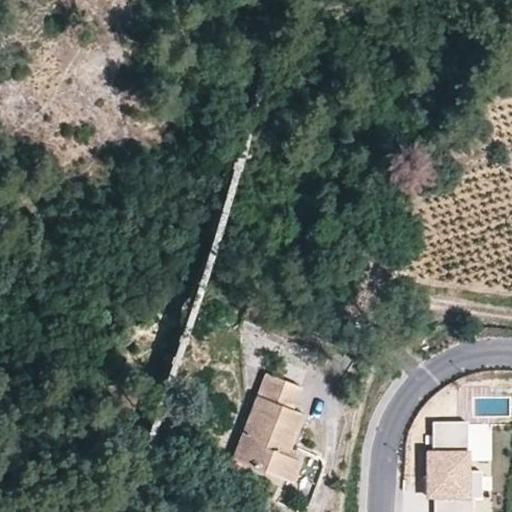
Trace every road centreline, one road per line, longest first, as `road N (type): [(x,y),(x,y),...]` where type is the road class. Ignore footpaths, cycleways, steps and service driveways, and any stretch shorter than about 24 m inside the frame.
road 1 (residential): [(379,511),(388,430),(413,386),(458,359),(511,355)]
road 2 (track): [(511,315),(369,293)]
